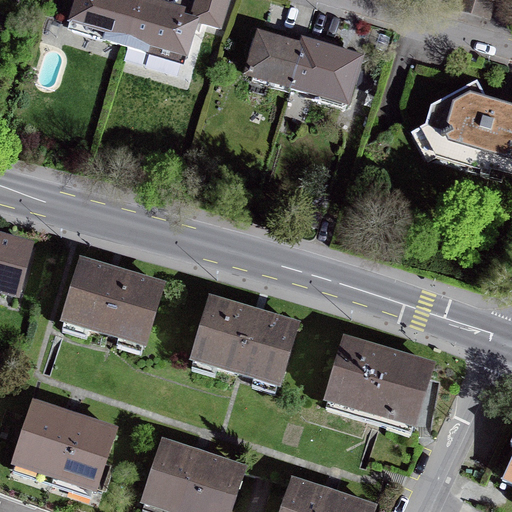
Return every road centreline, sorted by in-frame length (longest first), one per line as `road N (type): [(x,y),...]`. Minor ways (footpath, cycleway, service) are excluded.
road 1 (primary): [(0,189),(326,278),(510,342)]
road 2 (residential): [(427,511),(510,342)]
road 3 (residential): [(511,53),(342,0)]
